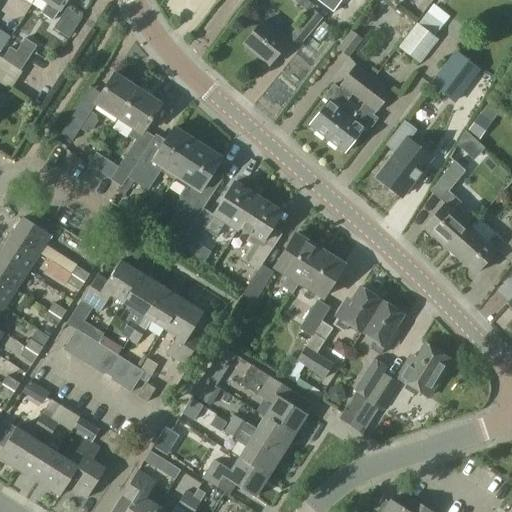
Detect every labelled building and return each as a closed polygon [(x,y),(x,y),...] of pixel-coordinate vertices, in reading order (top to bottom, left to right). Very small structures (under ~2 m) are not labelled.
[(42,0),(48,4),(42,14),(52,20),(64,0),(42,0)] [(299,46),(300,45),(322,17),(312,9),(314,7),(305,0),(294,0),(294,1),(309,13),(289,38),(299,46)] [(341,0),(353,8),(357,0),(341,0)] [(69,38),(85,27),(72,9),(57,20),(69,38)] [(424,11),(416,20),(434,34),(442,25),(424,11)] [(288,42),(263,21),(244,44),(247,47),(246,49),(246,51),(253,57),(256,57),(257,55),(269,65),(288,42)] [(416,24),(398,48),(419,63),(437,40),(434,37),(418,25),(416,24)] [(348,56),(361,39),(352,32),(339,49),(348,56)] [(0,81),(9,87),(35,47),(22,39),(15,50),(10,46),(2,58),(0,56),(0,81)] [(381,59),(388,45),(377,40),(370,54),(381,59)] [(454,56),(431,85),(452,101),(475,70),(454,56)] [(328,139),(346,114),(341,110),(352,95),(358,99),(374,78),(357,64),(339,87),(334,84),(324,98),(328,101),(310,125),(328,139)] [(117,118),(137,87),(113,72),(94,103),(117,118)] [(415,98),(419,74),(404,72),(400,96),(415,98)] [(364,104),(353,119),(346,114),(328,139),(345,152),(364,128),(368,131),(378,118),(374,114),(391,91),(374,78),(358,99),(364,104)] [(149,138),(140,133),(160,102),(137,87),(117,118),(133,128),(128,135),(136,140),(119,166),(97,152),(89,165),(119,185),(125,175),(149,138)] [(0,112),(9,98),(0,92),(0,112)] [(93,107),(81,100),(60,133),(71,140),(79,129),(89,113),(93,107)] [(480,139),(496,114),(486,107),(469,132),(480,139)] [(396,153),(377,177),(402,196),(413,181),(421,171),(431,158),(409,141),(417,130),(404,120),(385,145),(396,153)] [(162,166),(176,175),(197,142),(174,127),(163,144),(151,136),(149,138),(126,175),(147,189),(162,166)] [(193,223),(194,221),(222,178),(212,172),(221,157),(197,142),(176,175),(190,184),(186,191),(184,190),(179,199),(181,200),(174,211),(193,223)] [(455,164),(438,183),(448,192),(465,172),(463,171),(455,164)] [(213,215),(205,227),(217,235),(225,222),(237,230),(240,226),(259,196),(235,181),(213,215)] [(445,204),(424,227),(449,250),(471,226),(454,211),(461,203),(448,192),(441,199),(445,204)] [(281,235),(272,228),(282,212),(259,196),(240,226),(252,235),(247,242),(252,246),(242,261),(258,271),(261,266),(281,235)] [(10,236),(39,254),(52,262),(72,275),(84,282),(89,274),(44,246),(51,235),(22,217),(10,236)] [(193,223),(179,244),(190,251),(205,227),(194,221),(193,223)] [(471,226),(449,250),(474,273),(494,252),(497,249),(504,240),(495,232),(488,241),(471,226)] [(293,294),(299,282),(320,249),(296,234),(275,267),(288,275),(281,286),(293,294)] [(0,255),(27,273),(39,254),(10,236),(0,252),(0,255)] [(320,249),(299,282),(323,297),(344,263),(320,249)] [(0,280),(15,290),(27,273),(0,255),(0,280)] [(123,303),(142,273),(121,259),(107,280),(98,274),(81,300),(100,311),(110,295),(123,303)] [(52,262),(45,273),(65,286),(67,283),(72,275),(52,262)] [(261,266),(258,271),(247,288),(243,294),(255,302),(273,273),(261,266)] [(143,315),(162,285),(142,273),(123,303),(133,309),(125,321),(128,323),(135,328),(143,315)] [(79,291),(84,282),(72,275),(67,283),(79,291)] [(0,305),(4,308),(15,290),(0,280),(0,305)] [(164,329),(183,299),(162,285),(143,315),(164,329)] [(349,325),(362,333),(382,300),(359,286),(350,301),(349,300),(338,317),(334,325),(345,332),(349,325)] [(183,299),(164,329),(177,337),(167,353),(185,364),(201,339),(190,332),(203,312),(183,299)] [(381,355),(386,345),(396,330),(394,328),(403,313),(382,300),(362,333),(373,340),(369,348),(381,355)] [(311,338),(321,322),(329,309),(318,302),(299,331),(311,338)] [(53,303),(47,311),(61,319),(66,311),(53,303)] [(55,328),(61,319),(47,311),(42,319),(55,328)] [(321,322),(311,338),(297,360),(324,377),(332,365),(316,354),(332,329),(321,322)] [(128,339),(135,328),(128,323),(121,335),(128,339)] [(135,328),(128,339),(136,344),(143,333),(135,328)] [(74,356),(86,336),(76,329),(63,349),(74,356)] [(84,362),(96,342),(86,336),(74,356),(84,362)] [(25,347),(38,356),(43,347),(30,339),(25,347)] [(94,368),(106,348),(96,342),(84,362),(94,368)] [(428,396),(451,359),(425,342),(410,365),(406,363),(397,376),(428,396)] [(33,364),(38,356),(25,347),(20,356),(33,364)] [(108,375),(119,357),(106,348),(94,368),(104,374),(105,373),(108,375)] [(120,385),(133,365),(119,357),(108,375),(111,377),(111,379),(120,385)] [(148,358),(142,368),(151,374),(158,364),(148,358)] [(364,404),(383,374),(387,369),(374,360),(351,396),(364,404)] [(144,372),(139,369),(133,365),(120,385),(131,391),(140,378),(144,372)] [(266,417),(295,435),(307,415),(287,402),(294,392),(268,376),(252,365),(240,383),(274,404),(266,417)] [(397,383),(383,374),(366,402),(364,404),(350,426),(362,433),(378,409),(380,410),(397,383)] [(1,384),(14,392),(19,383),(6,375),(1,384)] [(203,379),(193,395),(210,406),(220,389),(203,379)] [(42,406),(49,394),(30,382),(22,394),(42,406)] [(169,408),(181,411),(187,385),(175,382),(169,408)] [(147,401),(155,388),(147,383),(138,396),(147,401)] [(0,394),(9,400),(14,392),(1,384),(0,385),(0,394)] [(319,399),(323,394),(313,388),(310,393),(319,399)] [(349,412),(357,400),(346,393),(338,404),(349,412)] [(191,399),(182,413),(194,421),(203,407),(191,399)] [(44,428),(51,417),(54,411),(47,407),(37,424),(44,428)] [(228,422),(215,415),(211,422),(229,433),(236,437),(234,440),(246,447),(252,437),(241,430),(228,422)] [(228,422),(241,430),(245,423),(232,415),(228,422)] [(51,417),(44,428),(52,433),(59,422),(51,417)] [(241,430),(252,437),(281,456),(295,435),(266,417),(257,431),(245,423),(241,430)] [(0,458),(18,470),(36,440),(16,427),(0,452),(0,458)] [(164,453),(170,443),(159,437),(153,446),(164,453)] [(269,476),(281,456),(252,437),(246,447),(240,458),(269,476)] [(76,451),(83,456),(92,443),(84,438),(76,451)] [(39,483),(58,453),(36,440),(18,470),(39,483)] [(78,466),(66,486),(87,499),(106,469),(92,461),(100,448),(92,443),(83,456),(77,466),(78,466)] [(119,470),(132,450),(121,443),(108,463),(119,470)] [(78,466),(77,466),(58,453),(39,483),(60,496),(66,486),(78,466)] [(160,458),(154,467),(175,480),(181,470),(160,458)] [(255,497),(269,476),(240,458),(232,470),(215,460),(204,478),(229,494),(235,485),(255,497)] [(154,511),(159,506),(146,498),(156,482),(138,471),(122,496),(131,502),(125,511),(154,511)] [(187,507),(194,496),(186,492),(180,503),(187,507)] [(195,511),(203,499),(195,494),(194,496),(187,507),(186,508),(192,511),(195,511)] [(382,511),(433,511),(407,496),(401,506),(390,500),(382,511)] [(167,511),(159,506),(154,511),(183,511),(186,508),(187,507),(180,503),(178,502),(172,511),(167,511)]
